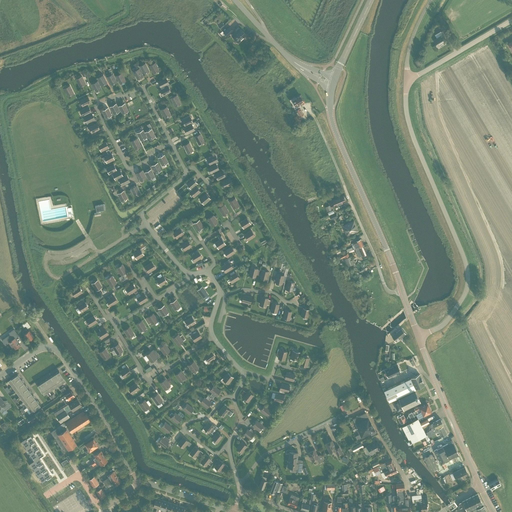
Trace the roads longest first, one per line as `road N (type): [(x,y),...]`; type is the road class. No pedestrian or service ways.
road 1 (unclassified): [(418,336),(447,320),(465,292),(467,271),(414,140),(406,78)]
road 2 (tertiary): [(418,336),(334,131),(333,82)]
road 3 (unclassified): [(0,376),(36,349),(57,350),(141,481)]
road 4 (residential): [(171,143),(127,167),(97,110),(143,86)]
road 5 (tertiary): [(479,485),(418,336)]
road 6 (residential): [(213,336),(149,379),(114,325)]
road 7 (tertiary): [(333,82),(293,61),(234,0)]
road 8 (unclassified): [(406,78),(511,20)]
